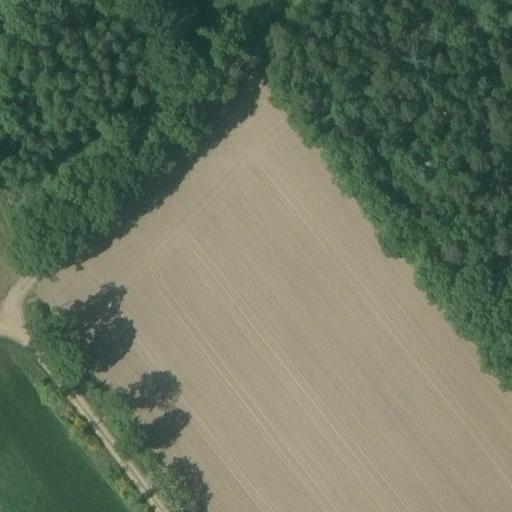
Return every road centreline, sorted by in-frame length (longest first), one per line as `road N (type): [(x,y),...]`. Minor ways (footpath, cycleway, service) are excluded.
road 1 (track): [(4,310),(308,0)]
road 2 (track): [(161,511),(0,314)]
